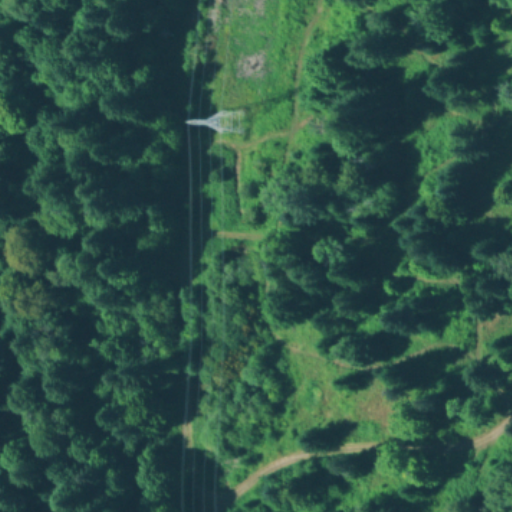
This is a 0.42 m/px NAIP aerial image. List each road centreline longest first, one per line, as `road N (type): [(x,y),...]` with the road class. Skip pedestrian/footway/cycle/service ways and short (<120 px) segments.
road 1 (track): [(213,510),(189,480),(180,435),(190,0)]
road 2 (residential): [(511,406),(478,441),(333,446),(275,461),(211,511)]
